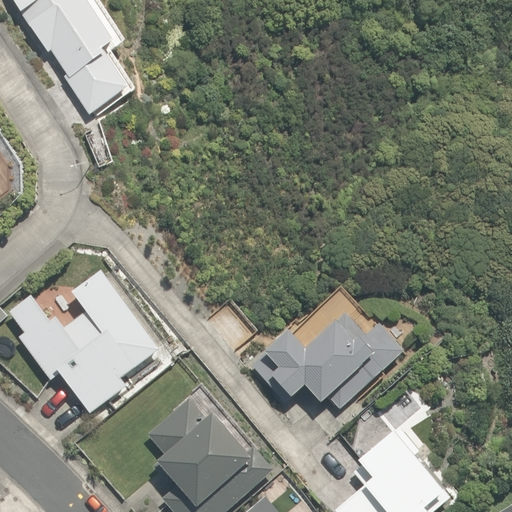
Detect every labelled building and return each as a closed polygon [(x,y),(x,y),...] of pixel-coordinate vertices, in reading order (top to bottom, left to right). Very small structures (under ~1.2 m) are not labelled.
[(102,120),(146,93),(124,57),(135,51),(104,0),(18,0),(52,57),(61,52),(102,120)] [(67,373),(99,415),(115,402),(119,406),(178,360),(106,268),(78,290),(91,307),(76,319),(67,308),(56,316),(36,292),(13,310),(33,334),(24,341),(56,382),(67,373)] [(379,333),(366,315),(322,348),(305,326),(256,363),(291,410),(318,390),(337,414),(417,353),(394,322),(379,333)] [(205,414),(191,398),(149,435),(162,450),(149,462),(173,489),(163,498),(175,511),(227,511),(276,469),(256,445),(252,449),(215,406),(205,414)] [(379,477),(339,509),(341,511),(453,511),(470,499),(410,424),(369,456),(386,478),(382,481),(379,477)] [(280,511),(267,496),(247,511),(280,511)]
